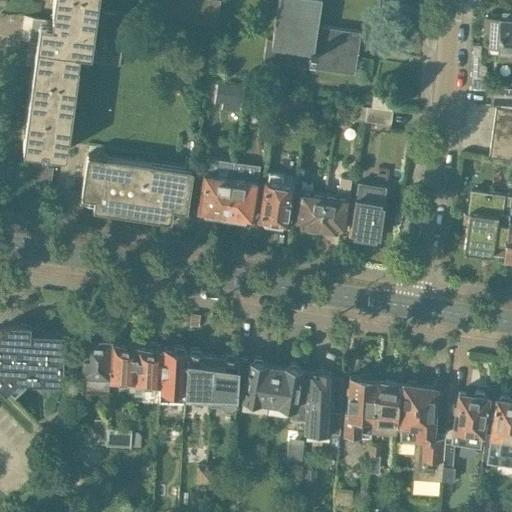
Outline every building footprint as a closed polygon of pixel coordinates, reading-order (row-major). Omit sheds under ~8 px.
[(38,40),(23,145),(64,151),(79,49),(95,51),(93,63),(119,67),(126,14),(100,11),(99,25),(93,24),(96,0),(54,0),(48,41),(38,40)] [(162,15),(163,0),(149,0),(148,14),(162,15)] [(178,0),(163,0),(162,15),(176,17),(178,0)] [(190,19),(192,0),(178,0),(176,17),(190,19)] [(206,0),(192,0),(190,19),(204,21),(206,0)] [(220,0),(206,0),(204,21),(218,23),(220,0)] [(267,36),(264,58),(354,72),(359,43),(361,30),(317,24),(320,0),(278,0),(273,37),(267,36)] [(511,11),(502,10),(501,16),(484,15),(483,31),(489,31),(488,47),(511,48),(511,11)] [(472,43),(469,87),(485,88),(489,86),(485,76),(486,65),(480,62),(481,44),(472,43)] [(221,108),(239,111),(243,85),(217,81),(215,91),(223,92),(221,108)] [(258,102),(260,89),(246,87),(244,100),(258,102)] [(489,105),(495,105),(511,107),(511,91),(491,90),(489,105)] [(372,91),(370,105),(392,108),(394,93),(372,91)] [(295,96),(294,104),(300,112),(307,114),(309,98),(295,96)] [(356,103),(355,116),(365,118),(367,105),(356,103)] [(392,108),(370,105),(367,105),(365,118),(365,119),(391,122),(392,108)] [(511,121),(511,107),(495,105),(494,119),(511,121)] [(511,121),(494,119),(492,130),(511,133),(511,121)] [(511,145),(511,133),(492,130),(490,142),(511,145)] [(511,158),(511,145),(490,142),(489,155),(511,158)] [(193,167),(88,151),(82,193),(106,196),(104,207),(172,216),(173,205),(187,207),(193,167)] [(207,156),(199,210),(226,213),(233,160),(207,156)] [(252,217),(260,163),(233,160),(226,213),(252,217)] [(25,182),(50,186),(53,165),(28,162),(25,182)] [(295,174),(268,170),(267,177),(266,177),(260,218),(288,222),(294,181),(293,181),(295,174)] [(325,191),(320,223),(320,227),(336,230),(336,225),(345,226),(352,178),(340,176),(337,193),(325,191)] [(351,233),(378,237),(387,185),(359,180),(351,233)] [(297,219),(304,220),(304,225),(320,227),(320,223),(325,191),(313,189),(314,182),(303,181),(297,219)] [(511,194),(471,189),(468,212),(464,211),(463,221),(466,221),(463,249),(466,249),(465,254),(477,256),(478,251),(492,253),(492,252),(502,254),(510,204),(511,194)] [(511,204),(510,204),(502,254),(502,255),(505,255),(507,260),(511,260),(511,204)] [(62,378),(65,331),(45,330),(45,326),(17,324),(17,328),(12,328),(5,331),(1,334),(0,332),(0,384),(5,390),(22,373),(26,376),(43,375),(43,377),(62,378)] [(109,378),(110,373),(112,337),(110,337),(108,334),(101,333),(99,337),(86,336),(82,388),(109,390),(109,378)] [(112,337),(110,373),(109,378),(130,379),(130,389),(135,390),(138,342),(127,340),(123,335),(117,334),(113,338),(112,337)] [(147,343),(138,342),(135,390),(134,400),(159,402),(159,396),(160,384),(163,346),(160,345),(157,341),(151,340),(147,343)] [(185,398),(186,391),(189,350),(186,349),(184,344),(176,343),(173,347),(163,346),(160,384),(159,396),(185,398)] [(189,350),(186,391),(185,398),(211,400),(214,353),(202,351),(200,346),(192,345),(189,350)] [(238,399),(238,385),(240,356),(237,356),(235,351),(227,350),(224,354),(214,353),(211,400),(211,403),(221,404),(223,407),(231,408),(234,404),(236,399),(238,399)] [(268,361),(265,360),(263,356),(256,355),(253,358),(249,358),(240,356),(238,385),(245,386),(243,397),(270,401),(276,363),(268,362),(268,361)] [(291,361),(289,364),(285,364),(284,365),(276,363),(270,401),(291,405),(289,416),(306,419),(306,411),(308,368),(300,366),(298,362),(291,361)] [(308,367),(308,368),(306,411),(306,419),(305,430),(339,432),(343,377),(334,376),(335,371),(308,367)] [(346,408),(344,430),(348,431),(348,434),(369,435),(369,431),(371,431),(376,377),(374,377),(371,372),(363,371),(359,375),(350,374),(347,408),(346,408)] [(396,433),(399,384),(376,381),(377,378),(376,377),(371,431),(396,433)] [(417,379),(409,378),(406,381),(404,381),(399,439),(416,440),(414,474),(442,476),(443,466),(444,435),(433,435),(436,386),(419,383),(417,379)] [(454,464),(452,464),(453,442),(480,446),(488,394),(486,394),(484,390),(476,389),(472,392),(458,390),(451,436),(444,435),(443,466),(442,476),(453,477),(454,464)] [(511,398),(509,394),(502,393),(498,396),(496,396),(490,434),(503,436),(499,456),(502,457),(501,463),(511,464),(511,398)] [(96,416),(94,443),(106,444),(108,417),(96,416)] [(107,428),(106,445),(131,446),(131,429),(107,428)] [(140,446),(141,434),(138,431),(133,430),(132,445),(140,446)] [(371,443),(370,453),(381,454),(381,444),(371,443)] [(286,463),(301,465),(302,457),(287,455),(286,463)] [(206,464),(197,463),(196,481),(205,482),(206,464)] [(214,482),(215,464),(206,464),(205,482),(214,482)] [(296,496),(311,498),(315,467),(300,465),(296,496)]
